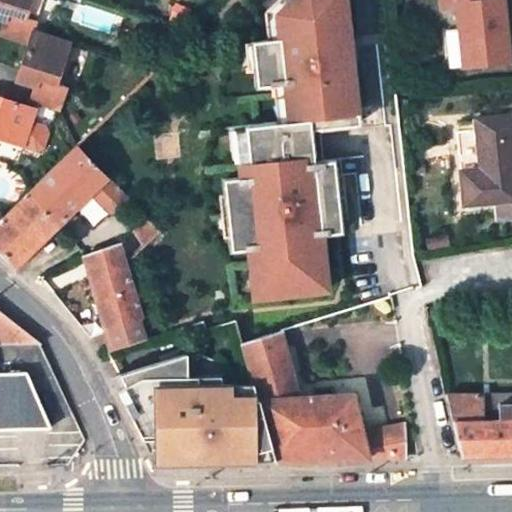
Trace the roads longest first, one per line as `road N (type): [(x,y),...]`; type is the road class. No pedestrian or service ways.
road 1 (secondary): [(511,500),(120,506)]
road 2 (residential): [(0,279),(57,329),(95,397),(119,459),(120,506)]
road 3 (secondary): [(120,506),(0,510)]
